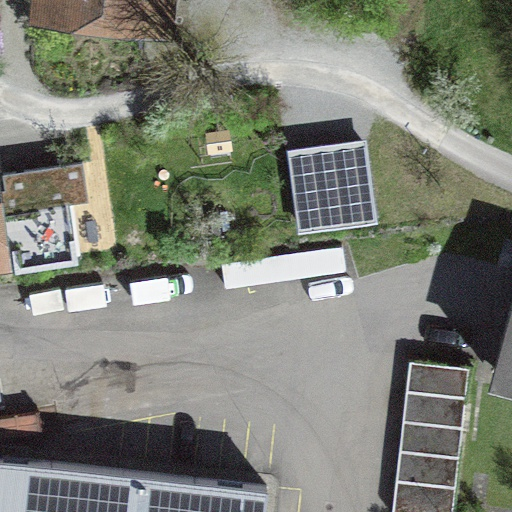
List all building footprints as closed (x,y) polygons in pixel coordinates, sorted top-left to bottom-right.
[(79,0),(78,10),(166,19),(167,0),(79,0)] [(379,142),(301,151),(310,231),(389,223),(379,142)] [(511,324),(494,394),(511,398),(511,324)] [(407,358),(386,509),(405,511),(447,511),(468,367),(407,358)] [(0,511),(263,511),(266,484),(0,453),(0,511)]
